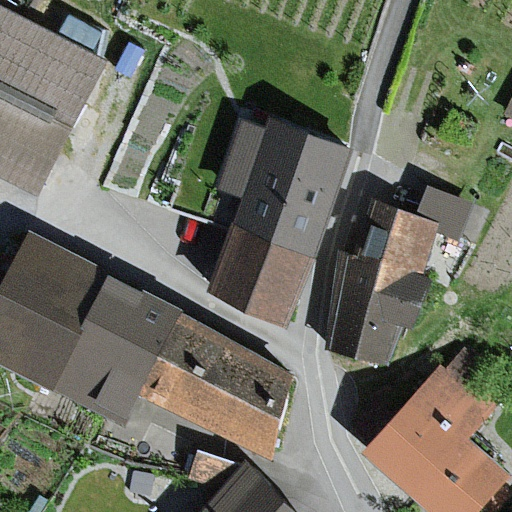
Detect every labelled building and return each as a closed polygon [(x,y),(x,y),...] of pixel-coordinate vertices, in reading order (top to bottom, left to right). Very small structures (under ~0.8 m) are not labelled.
[(108,56),(0,0),(0,171),(38,191),(108,56)] [(353,147),(272,117),(269,126),(246,117),(221,187),(243,195),(209,290),(290,319),(353,147)] [(431,184),(419,212),(442,222),(465,232),(477,203),(431,184)] [(419,212),(374,196),(357,255),(342,250),(334,346),(391,363),(405,323),(417,326),(437,275),(426,271),(442,222),(419,212)] [(36,229),(0,295),(0,357),(129,422),(143,393),(182,312),(36,229)] [(182,312),(143,393),(271,457),(298,383),(182,312)] [(442,363),(366,449),(437,511),(472,511),(508,472),(468,437),(510,389),(465,349),(448,368),(442,363)] [(303,511),(248,460),(202,511),(303,511)]
